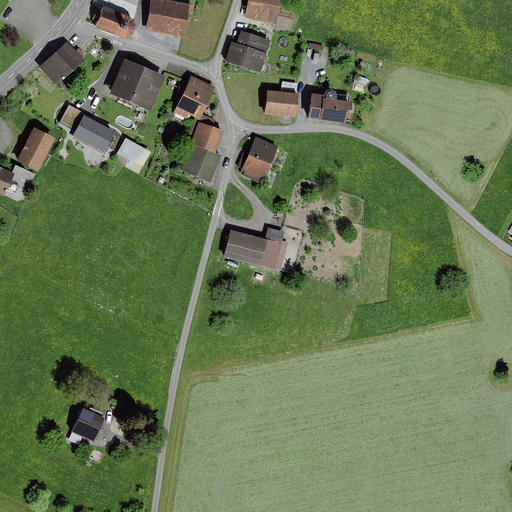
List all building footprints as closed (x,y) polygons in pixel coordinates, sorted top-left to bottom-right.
[(189,6),(153,0),(150,0),(145,32),(181,39),(183,39),(189,6)] [(280,0),(247,0),(245,17),(253,21),(276,24),(280,0)] [(128,16),(104,6),(95,27),(121,37),(126,38),(132,35),(136,26),(134,21),(128,16)] [(270,40),(241,31),(237,44),(231,42),(225,62),(260,73),(270,40)] [(67,44),(39,69),(54,86),(82,62),(67,44)] [(341,49),(339,57),(343,58),(344,54),(351,56),(353,53),(341,49)] [(165,77),(125,60),(110,94),(150,111),(165,77)] [(368,79),(355,75),(353,82),(356,83),(353,90),(363,93),(368,79)] [(215,88),(191,77),(174,113),(187,119),(189,115),(200,120),(215,88)] [(322,96),(311,94),(307,118),(341,123),(342,118),(348,119),(350,102),(334,100),(335,96),(333,92),(329,89),(325,91),(322,96)] [(296,94),(265,91),(263,115),(293,118),(296,94)] [(60,122),(76,130),(84,116),(85,113),(69,105),(60,122)] [(116,132),(84,116),(76,130),(73,137),(105,153),(116,132)] [(213,125),(195,118),(189,134),(193,136),(190,144),(191,144),(216,154),(224,131),(213,127),(213,125)] [(53,140),(32,129),(15,162),(36,173),(53,140)] [(277,147),(256,137),(248,154),(244,152),(238,167),(242,169),(241,170),(245,171),(243,176),(261,184),(277,147)] [(150,152),(125,138),(117,153),(142,167),(150,152)] [(216,154),(191,144),(181,172),(211,183),(221,156),(216,154)] [(142,167),(117,153),(113,161),(138,174),(142,167)] [(0,195),(2,197),(13,173),(0,166),(0,195)] [(267,241),(230,230),(222,257),(275,272),(285,236),(270,231),(267,241)] [(103,418),(81,409),(71,432),(93,441),(103,418)]
